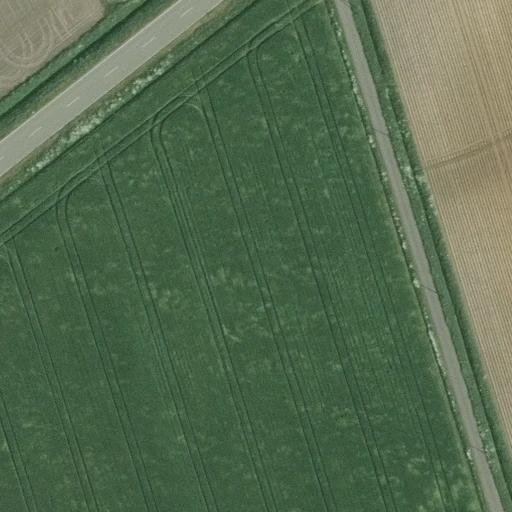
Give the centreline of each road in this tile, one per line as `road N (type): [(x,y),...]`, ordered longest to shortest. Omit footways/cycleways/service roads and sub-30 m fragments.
road 1 (unclassified): [(499,511),(341,0)]
road 2 (tertiary): [(200,0),(0,157)]
